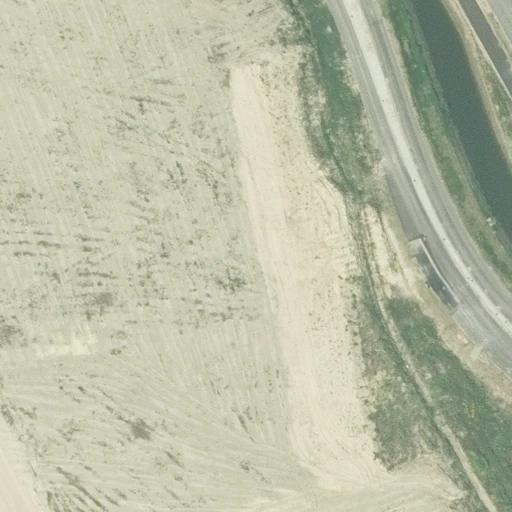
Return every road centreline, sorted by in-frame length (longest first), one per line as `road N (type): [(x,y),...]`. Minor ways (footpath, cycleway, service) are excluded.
road 1 (unclassified): [(332,0),(402,208),(448,300),(511,369)]
road 2 (unclassified): [(511,317),(472,269),(435,197),(362,0)]
